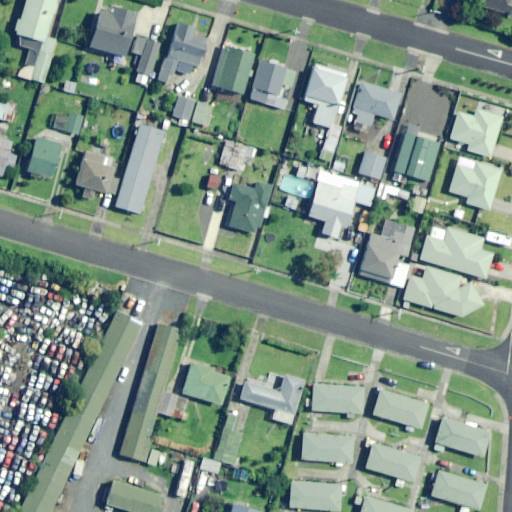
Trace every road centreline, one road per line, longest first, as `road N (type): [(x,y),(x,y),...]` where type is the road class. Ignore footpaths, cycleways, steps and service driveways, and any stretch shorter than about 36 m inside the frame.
road 1 (residential): [(0,219),(511,375)]
road 2 (residential): [(286,0),(511,64)]
